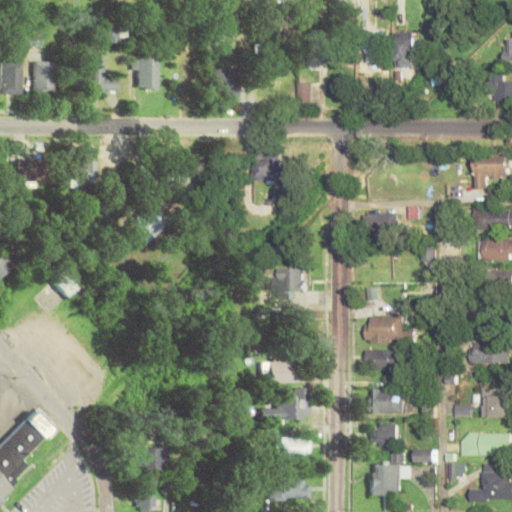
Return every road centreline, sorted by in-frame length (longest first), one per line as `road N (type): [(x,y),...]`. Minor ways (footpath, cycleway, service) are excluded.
road 1 (tertiary): [(0,128),(511,130)]
road 2 (residential): [(338,511),(336,130)]
road 3 (residential): [(108,511),(104,475),(87,444),(0,344)]
